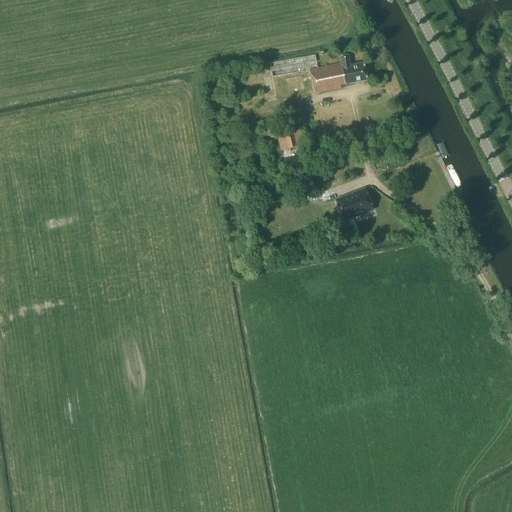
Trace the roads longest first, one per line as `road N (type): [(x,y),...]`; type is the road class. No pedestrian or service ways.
road 1 (tertiary): [(511,193),(410,0)]
road 2 (unclassified): [(511,332),(458,244),(418,213)]
